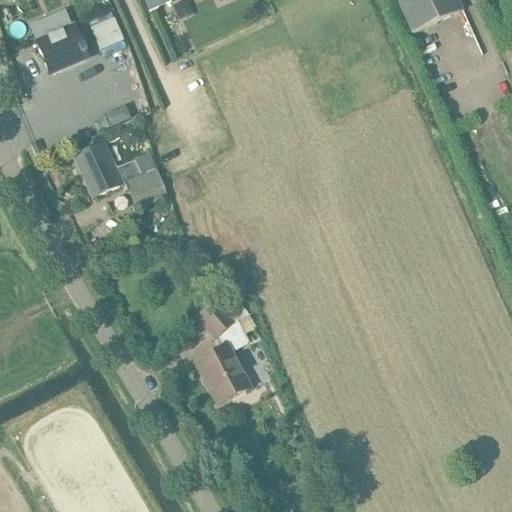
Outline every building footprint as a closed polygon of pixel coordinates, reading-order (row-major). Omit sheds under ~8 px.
[(143,0),(149,13),(176,0),(143,0)] [(394,0),(410,36),(463,13),(457,0),(394,0)] [(64,12),(31,26),(37,41),(33,42),(49,78),(90,61),(74,25),(70,26),(64,12)] [(95,51),(120,43),(112,18),(87,27),(95,51)] [(140,179),(134,163),(116,171),(105,145),(74,159),(92,199),(125,184),(134,210),(167,197),(156,172),(140,179)] [(129,241),(122,243),(125,251),(131,249),(129,241)] [(214,304),(195,321),(214,344),(234,328),(214,304)] [(217,407),(250,390),(243,376),(243,373),(238,363),(235,362),(227,347),(196,364),(203,378),(201,379),(217,407)]
